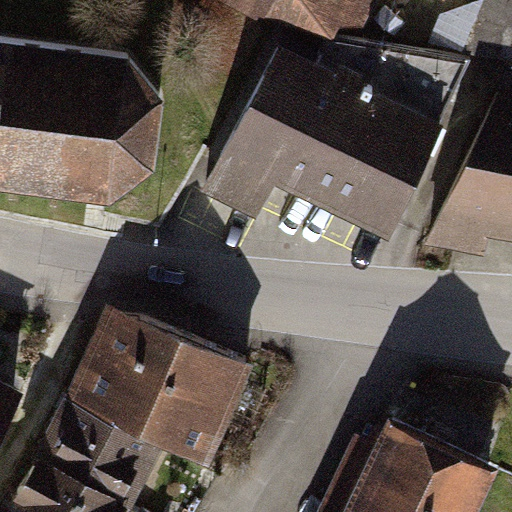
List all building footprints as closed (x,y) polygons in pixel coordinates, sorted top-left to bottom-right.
[(252,0),(358,46),(383,0),(458,0),(469,5),(472,0),(252,0)] [(511,57),(511,0),(486,0),(470,41),(511,57)] [(169,52),(23,36),(19,79),(0,77),(0,123),(15,125),(9,177),(172,194),(202,147),(205,105),(169,52)] [(480,132),(289,36),(214,183),(275,214),(295,175),(425,240),(480,132)] [(511,92),(502,91),(429,243),(493,257),(505,226),(511,227),(511,92)] [(275,363),(130,288),(66,406),(44,397),(0,478),(0,511),(125,511),(176,422),(226,450),(275,363)] [(0,478),(44,397),(0,373),(0,478)] [(509,511),(511,507),(511,453),(417,413),(406,439),(367,423),(327,511),(509,511)] [(127,511),(152,511),(133,502),(127,511)]
